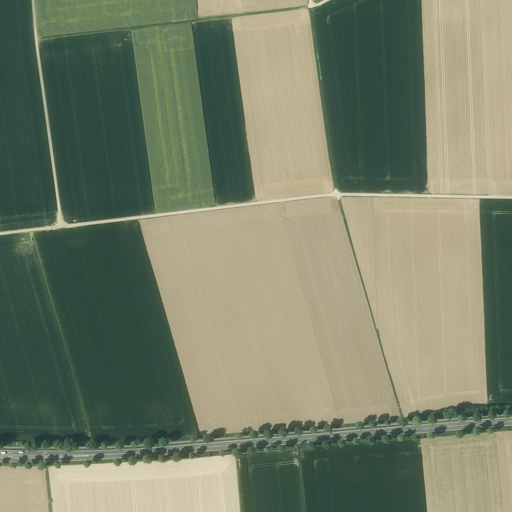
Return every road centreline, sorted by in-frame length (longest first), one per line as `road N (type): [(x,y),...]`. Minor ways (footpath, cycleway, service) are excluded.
road 1 (track): [(511,197),(336,194),(0,233)]
road 2 (secondary): [(511,422),(0,456)]
road 3 (track): [(35,38),(310,5),(336,194)]
road 4 (track): [(400,417),(336,194)]
road 5 (track): [(61,226),(32,0)]
